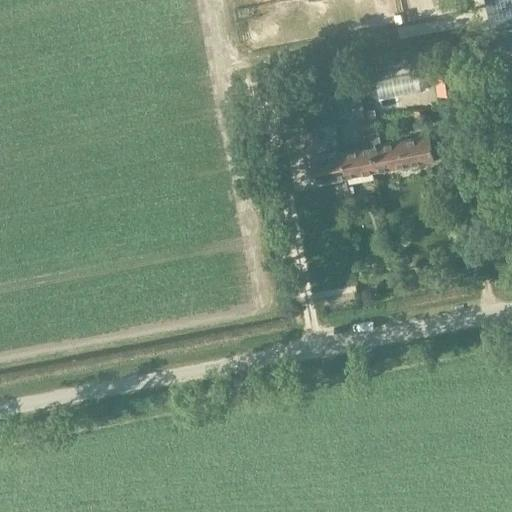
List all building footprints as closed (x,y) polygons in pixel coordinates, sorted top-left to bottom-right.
[(511,0),(485,0),(492,30),(511,25),(511,0)] [(437,97),(458,94),(453,56),(436,58),(438,71),(433,72),(437,97)] [(416,73),(373,82),(377,101),(420,92),(416,73)] [(363,112),(364,112),(360,92),(348,95),(359,148),(340,152),(345,177),(375,171),(363,112)] [(425,109),(414,112),(417,126),(428,123),(425,109)] [(399,140),(380,144),(374,110),(364,112),(363,112),(375,171),(404,165),(399,140)] [(289,158),(309,154),(302,121),(282,125),(289,158)] [(399,140),(404,165),(434,160),(429,135),(399,140)] [(315,183),(345,177),(340,152),(310,158),(315,183)]
